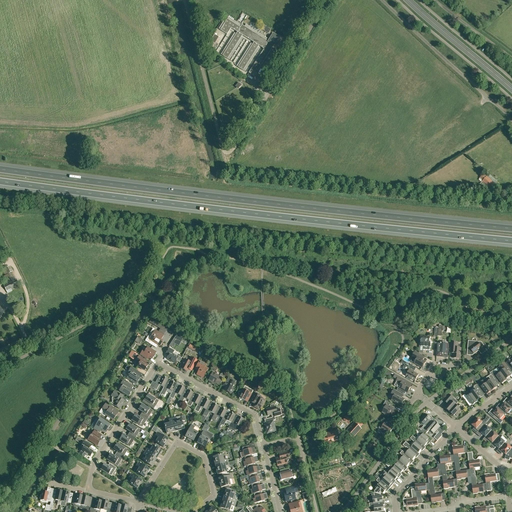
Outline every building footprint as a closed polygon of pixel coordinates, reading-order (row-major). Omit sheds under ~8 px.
[(279,38),(273,34),(268,42),(242,25),(240,27),(227,19),(220,30),(227,35),(231,28),(237,32),(222,56),(227,59),(242,35),(253,42),(238,67),(243,71),(259,46),(264,49),(249,73),(254,76),(256,73),(255,73),(256,70),(258,71),(279,38)] [(261,30),(268,34),(271,30),(264,25),(261,30)] [(208,44),(212,47),(219,37),(214,34),(208,44)] [(494,184),(483,175),(480,179),(483,181),(479,185),(480,186),(482,184),(485,186),(486,184),(490,188),(494,184)] [(10,266),(4,269),(7,274),(6,275),(8,278),(5,280),(7,284),(4,286),(6,291),(19,285),(16,279),(15,279),(12,273),(13,272),(10,266)] [(145,341),(155,348),(156,345),(160,347),(163,341),(161,340),(164,335),(155,330),(153,329),(145,341)] [(183,338),(176,335),(171,342),(175,344),(179,346),(183,338)] [(430,350),(430,347),(431,347),(431,343),(430,343),(431,337),(421,336),(420,341),(421,341),(421,346),(424,347),(423,350),(430,350)] [(482,355),(489,349),(485,344),(484,345),(482,343),(469,341),(468,355),(471,355),(478,350),(482,355)] [(436,357),(440,357),(442,357),(448,357),(449,344),(445,344),(446,342),(443,342),(441,343),(437,343),(436,357)] [(461,348),(458,348),(456,348),(457,343),(451,342),(450,350),(454,350),(453,358),(460,359),(461,348)] [(140,355),(144,357),(148,360),(150,357),(152,358),(156,353),(147,347),(145,351),(143,350),(140,355)] [(169,348),(166,354),(168,355),(167,359),(169,360),(169,361),(171,362),(174,363),(175,363),(176,361),(179,362),(181,358),(178,356),(173,353),(174,351),(169,348)] [(426,362),(424,361),(425,358),(422,356),(415,352),(412,358),(416,360),(414,363),(423,368),(426,362)] [(135,362),(135,363),(135,364),(136,365),(137,366),(144,371),(148,365),(145,364),(147,361),(144,359),(139,356),(137,360),(136,361),(135,362)] [(185,359),(180,368),(187,372),(188,369),(191,371),(194,366),(194,365),(197,360),(191,357),(189,361),(185,359)] [(402,360),(401,363),(404,365),(403,368),(403,369),(406,371),(407,374),(406,376),(407,377),(411,379),(415,381),(419,375),(415,373),(414,372),(414,371),(416,368),(406,362),(402,360)] [(197,375),(203,378),(208,369),(204,367),(205,364),(199,361),(195,370),(198,372),(197,375)] [(505,363),(500,366),(503,370),(500,372),(507,380),(506,379),(511,376),(508,372),(510,370),(505,364),(505,363)] [(142,374),(127,365),(125,369),(129,372),(127,374),(128,377),(127,379),(136,384),(140,378),(139,378),(142,374)] [(498,368),(493,371),(490,373),(491,375),(495,380),(498,378),(502,384),(507,380),(500,372),(498,368)] [(215,383),(219,385),(223,378),(224,379),(225,377),(224,375),(222,374),(221,374),(219,376),(215,374),(216,373),(213,372),(208,381),(215,384),(215,383)] [(394,376),(394,377),(397,379),(396,381),(397,381),(394,386),(399,388),(397,390),(405,394),(406,392),(407,393),(409,390),(410,387),(408,386),(410,383),(395,375),(394,376)] [(495,380),(491,375),(488,377),(488,379),(486,379),(485,379),(484,380),(492,391),(497,387),(493,382),(495,380)] [(153,381),(149,387),(156,390),(159,385),(164,387),(166,384),(168,379),(163,376),(160,381),(157,379),(155,383),(153,381)] [(232,390),(235,383),(231,381),(232,379),(226,376),(221,386),(225,388),(224,390),(227,392),(229,393),(230,393),(231,394),(233,390),(232,390)] [(477,385),(480,390),(481,391),(483,389),(487,395),(492,391),(484,380),(477,385)] [(130,389),(132,386),(123,381),(120,385),(122,386),(119,391),(128,396),(132,390),(130,389)] [(169,385),(166,384),(164,387),(159,396),(161,397),(162,395),(164,396),(168,389),(172,392),(174,388),(177,384),(171,381),(169,385)] [(177,390),(174,388),(172,392),(169,397),(173,399),(176,394),(181,396),(183,393),(185,388),(179,385),(177,390)] [(475,391),(471,393),(478,402),(477,401),(482,397),(478,392),(480,390),(477,385),(476,385),(474,387),(473,389),(475,391)] [(243,389),(242,392),(241,391),(240,392),(239,392),(238,393),(239,394),(239,395),(240,395),(239,398),(239,399),(239,400),(240,400),(241,400),(242,399),(247,402),(252,392),(248,389),(247,391),(243,389)] [(400,393),(394,389),(391,395),(394,396),(392,400),(401,406),(405,399),(398,396),(400,393)] [(185,394),(183,393),(181,396),(176,404),(178,405),(179,402),(182,404),(184,398),(189,400),(191,397),(193,393),(188,390),(185,394)] [(123,396),(117,393),(114,391),(111,396),(113,397),(112,398),(112,402),(111,404),(119,409),(120,408),(120,409),(124,403),(123,403),(124,401),(121,399),(123,396)] [(254,393),(251,399),(255,401),(254,404),(252,406),(257,409),(260,408),(264,400),(259,397),(260,396),(259,395),(259,394),(257,393),(256,393),(256,394),(254,393)] [(473,405),(478,402),(471,393),(472,394),(469,396),(468,395),(466,396),(465,395),(463,396),(466,401),(469,400),(473,405)] [(156,407),(155,406),(159,401),(148,394),(145,400),(148,402),(147,405),(155,410),(156,407)] [(194,399),(191,397),(189,400),(187,405),(190,407),(193,402),(197,405),(199,402),(202,397),(196,394),(194,399)] [(458,402),(449,394),(444,400),(449,405),(445,408),(450,412),(456,405),(458,402)] [(201,407),(206,409),(208,406),(210,402),(205,399),(202,403),(199,402),(197,405),(194,410),(198,413),(201,407)] [(393,405),(386,401),(382,407),(385,408),(382,413),(385,414),(385,415),(388,417),(390,413),(394,415),(396,410),(391,407),(393,405)] [(105,416),(105,415),(113,420),(119,411),(106,403),(102,408),(104,409),(102,413),(102,414),(105,416)] [(211,408),(208,406),(206,409),(203,415),(207,417),(210,411),(214,414),(216,411),(219,406),(213,403),(211,408)] [(142,412),(141,415),(147,419),(152,411),(142,404),(138,410),(142,412)] [(458,407),(456,405),(450,412),(454,416),(458,411),(461,413),(465,408),(461,404),(458,407)] [(511,410),(505,404),(501,407),(499,405),(496,408),(497,409),(505,416),(507,413),(508,414),(511,410)] [(276,410),(275,407),(274,407),(274,405),(273,405),(270,405),(270,406),(270,408),(266,409),(268,416),(274,414),(275,417),(282,415),(281,413),(280,409),(276,410)] [(214,414),(211,419),(215,421),(218,416),(223,418),(224,415),(225,415),(227,411),(221,408),(219,412),(216,411),(214,414)] [(505,416),(497,409),(494,413),(491,411),(489,414),(501,425),(501,424),(503,422),(500,420),(504,415),(505,416)] [(227,417),(225,415),(224,415),(223,418),(218,427),(220,428),(221,425),(223,426),(226,420),(231,423),(233,419),(233,420),(235,415),(230,412),(227,417)] [(422,430),(424,431),(434,419),(432,417),(430,418),(426,414),(420,421),(424,425),(421,429),(422,430)] [(142,427),(147,419),(141,415),(139,417),(135,415),(132,420),(142,427)] [(474,432),(477,434),(484,425),(490,418),(486,415),(487,416),(485,419),(482,422),(478,418),(472,425),(476,429),(474,432)] [(184,429),(182,420),(181,416),(172,419),(175,431),(184,429)] [(236,421),(233,420),(233,419),(231,423),(228,428),(232,430),(233,429),(234,430),(236,430),(238,430),(239,429),(244,419),(238,416),(236,421)] [(275,420),(275,417),(269,419),(269,421),(264,423),(267,434),(276,431),(273,421),(275,420)] [(100,418),(94,428),(100,432),(101,430),(105,432),(110,425),(100,418)] [(391,418),(383,421),(384,425),(383,426),(382,425),(380,426),(379,427),(380,428),(381,429),(383,430),(381,433),(383,434),(383,435),(386,437),(386,436),(387,437),(389,434),(395,426),(395,425),(391,422),(390,419),(391,418)] [(175,431),(172,419),(169,420),(170,423),(164,425),(167,434),(175,431)] [(434,419),(424,431),(422,433),(425,435),(430,430),(434,433),(440,427),(436,423),(437,421),(434,419)] [(361,429),(354,422),(346,432),(352,438),(361,429)] [(130,432),(128,434),(135,438),(140,430),(129,424),(126,429),(130,432)] [(201,435),(197,443),(205,447),(210,439),(211,439),(213,435),(207,432),(206,432),(209,426),(205,424),(201,430),(199,434),(201,435)] [(191,425),(185,437),(193,441),(198,432),(193,430),(195,427),(191,425)] [(486,427),(484,425),(477,434),(479,436),(481,433),(486,437),(491,431),(492,430),(487,426),(486,427)] [(168,440),(168,439),(169,438),(165,435),(158,428),(156,432),(157,433),(155,436),(158,438),(155,442),(163,448),(168,440)] [(416,438),(418,440),(417,440),(424,446),(428,442),(429,443),(432,441),(425,435),(422,433),(418,429),(417,430),(419,432),(418,433),(419,434),(417,437),(416,438)] [(101,435),(94,431),(92,434),(91,432),(90,433),(86,438),(86,439),(97,446),(101,439),(99,438),(101,435)] [(335,431),(333,432),(331,432),(322,435),(325,446),(338,443),(335,431)] [(493,433),(491,431),(486,437),(483,440),(486,442),(488,439),(492,443),(498,437),(498,436),(494,432),(493,433)] [(434,438),(438,441),(442,435),(439,433),(437,435),(434,438)] [(130,447),(135,438),(128,434),(127,437),(123,434),(119,440),(130,447)] [(415,443),(412,447),(418,453),(419,453),(422,449),(423,450),(426,447),(424,446),(417,440),(418,440),(416,438),(413,436),(410,439),(415,443)] [(500,439),(498,437),(492,443),(490,446),(492,448),(495,445),(499,449),(505,443),(505,442),(501,438),(500,439)] [(86,454),(88,456),(90,457),(93,451),(89,449),(90,446),(90,445),(84,442),(81,447),(83,448),(79,454),(84,457),(86,454)] [(409,450),(406,454),(412,460),(413,460),(416,456),(418,457),(420,454),(419,453),(418,453),(412,447),(406,442),(403,446),(406,448),(406,447),(409,450)] [(117,451),(116,454),(123,458),(128,450),(117,443),(113,449),(117,451)] [(505,443),(499,449),(497,451),(499,454),(502,451),(506,455),(505,459),(509,461),(510,458),(511,452),(510,450),(511,448),(507,444),(507,445),(505,443)] [(241,458),(244,457),(251,455),(252,455),(252,454),(256,453),(254,447),(250,448),(249,445),(242,447),(243,452),(240,453),(241,458)] [(147,449),(145,452),(156,459),(161,451),(153,446),(150,451),(147,449)] [(455,463),(459,463),(458,454),(468,453),(467,446),(461,446),(457,446),(452,446),(454,455),(455,462),(455,463)] [(340,451),(327,454),(328,462),(341,458),(340,451)] [(403,456),(400,461),(407,467),(410,462),(412,464),(414,461),(413,460),(412,460),(406,454),(402,451),(400,454),(403,456)] [(156,459),(145,452),(143,455),(147,456),(143,461),(152,466),(156,459)] [(285,467),(284,464),(287,464),(287,462),(288,460),(288,458),(287,452),(278,454),(279,458),(276,459),(277,466),(278,466),(279,469),(280,469),(285,467)] [(471,477),(476,477),(474,468),(484,467),(483,460),(480,460),(479,459),(478,459),(478,460),(475,460),(473,459),(472,452),(468,453),(469,460),(470,470),(471,477)] [(117,466),(123,458),(116,454),(114,456),(110,454),(107,459),(117,466)] [(213,457),(215,466),(228,462),(227,459),(224,460),(222,455),(213,457)] [(245,466),(247,466),(246,466),(254,464),(255,464),(254,463),(258,462),(257,456),(252,458),(252,455),(251,455),(244,457),(245,461),(243,462),(245,466)] [(445,463),(455,462),(454,455),(448,456),(448,455),(444,456),(444,455),(439,456),(441,469),(442,473),(446,472),(445,463)] [(400,461),(397,458),(394,460),(397,463),(394,467),(401,473),(404,469),(406,470),(408,468),(407,467),(400,461)] [(229,466),(228,462),(215,466),(218,475),(227,472),(225,467),(229,466)] [(136,473),(144,478),(149,470),(138,463),(136,466),(139,468),(136,473)] [(455,463),(457,479),(457,480),(462,479),(466,478),(466,477),(471,477),(470,470),(461,471),(459,463),(455,463)] [(104,464),(101,469),(111,476),(116,468),(110,464),(108,466),(104,464)] [(247,476),(249,475),(256,473),(257,473),(257,472),(261,471),(259,466),(255,467),(254,464),(246,466),(247,466),(248,471),(246,471),(247,476)] [(390,468),(386,472),(388,474),(395,480),(398,476),(400,477),(402,475),(401,473),(394,467),(391,464),(388,467),(390,468)] [(291,471),(289,471),(289,468),(280,470),(280,473),(279,474),(280,477),(279,477),(280,481),(284,480),(284,481),(290,479),(289,478),(292,478),(291,471)] [(429,483),(430,487),(434,486),(433,477),(442,476),(443,476),(442,473),(441,469),(436,470),(436,469),(432,470),(432,469),(427,470),(429,483)] [(386,477),(382,481),(389,487),(390,488),(393,485),(391,484),(392,483),(394,484),(396,481),(395,480),(388,474),(386,472),(385,471),(382,474),(386,477)] [(448,480),(446,472),(442,473),(443,476),(442,476),(444,489),(449,489),(449,488),(453,488),(453,487),(458,486),(457,480),(457,479),(448,480)] [(257,476),(256,473),(249,475),(250,480),(248,480),(249,485),(251,484),(259,482),(259,481),(263,480),(262,475),(257,476)] [(137,489),(142,481),(131,474),(129,477),(132,479),(129,484),(137,489)] [(485,474),(486,484),(487,491),(492,491),(491,482),(500,481),(499,474),(494,475),(494,474),(489,474),(485,474)] [(221,488),(224,487),(225,489),(229,488),(229,486),(230,485),(229,480),(232,479),(231,475),(219,479),(221,488)] [(482,491),(487,491),(486,484),(477,485),(476,477),(471,477),(473,494),(478,493),(482,492),(482,491)] [(382,481),(379,478),(376,481),(380,484),(376,488),(377,489),(374,492),(380,494),(382,493),(383,494),(387,490),(388,491),(390,488),(389,487),(382,481)] [(261,492),(262,491),(262,490),(265,489),(264,484),(259,485),(259,482),(251,484),(253,489),(251,490),(252,494),(254,494),(254,493),(261,492)] [(421,492),(430,490),(430,487),(429,483),(424,484),(424,483),(420,484),(420,483),(415,484),(416,489),(417,501),(418,504),(422,504),(422,500),(421,492)] [(283,493),(286,501),(295,499),(294,495),(295,495),(296,494),(295,492),(297,492),(296,486),(285,489),(286,493),(283,493)] [(435,494),(434,486),(430,487),(430,490),(432,504),(436,503),(436,502),(441,502),(440,501),(446,500),(445,493),(435,494)] [(50,490),(48,490),(47,492),(43,491),(42,496),(41,496),(40,499),(41,499),(40,501),(46,502),(46,501),(51,502),(51,499),(53,489),(50,489),(50,490)] [(418,506),(418,504),(417,501),(416,489),(411,490),(412,498),(405,499),(403,500),(404,507),(409,506),(409,507),(413,506),(414,507),(418,506)] [(63,492),(57,490),(55,500),(58,501),(57,504),(60,505),(63,492)] [(232,490),(231,492),(226,490),(223,499),(236,503),(237,500),(233,499),(235,493),(235,491),(232,490)] [(63,492),(60,505),(63,506),(64,502),(67,503),(69,493),(63,492)] [(254,493),(254,494),(255,498),(253,499),(254,503),(264,501),(264,500),(268,499),(266,493),(262,494),(261,492),(254,493)] [(370,507),(374,506),(383,505),(385,505),(384,501),(383,502),(382,496),(381,496),(380,494),(374,492),(375,497),(373,497),(374,503),(369,503),(370,507)] [(83,496),(74,494),(72,503),(72,504),(74,507),(80,508),(83,496)] [(80,508),(88,510),(89,507),(90,507),(92,498),(83,496),(80,508)] [(236,503),(223,499),(220,508),(229,511),(231,505),(235,506),(236,503)] [(100,511),(100,510),(102,501),(96,500),(94,507),(91,506),(89,511),(95,511),(96,510),(100,511)] [(109,511),(110,510),(110,509),(107,509),(109,502),(102,500),(102,501),(100,510),(106,511),(109,511)] [(290,511),(289,511),(288,511),(302,511),(300,502),(289,504),(290,511)] [(119,505),(119,504),(115,503),(115,504),(114,511),(110,510),(109,511),(120,511),(121,506),(119,505)]
